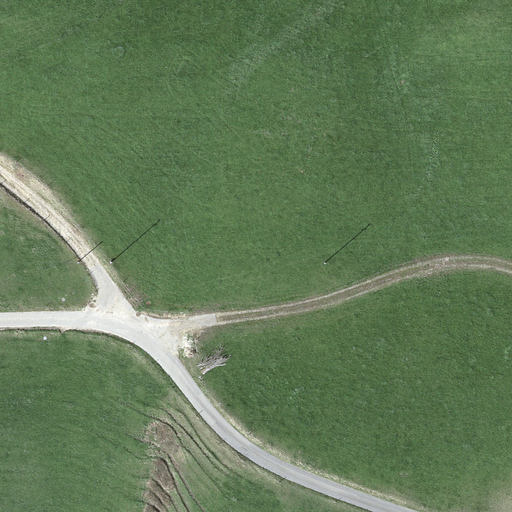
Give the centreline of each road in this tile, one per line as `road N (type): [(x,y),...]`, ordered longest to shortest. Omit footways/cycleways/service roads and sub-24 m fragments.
road 1 (track): [(148,338),(447,270),(511,277)]
road 2 (track): [(0,174),(81,249),(122,319)]
